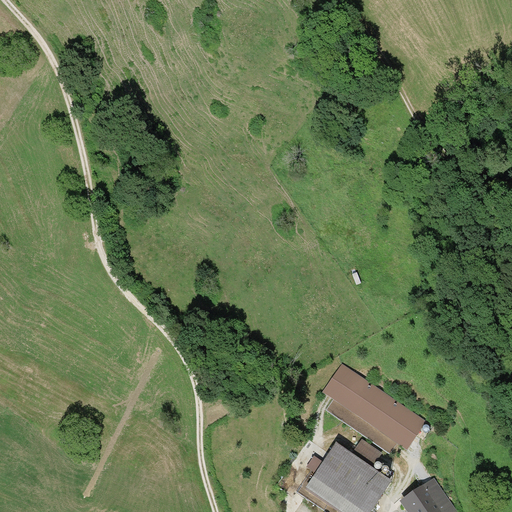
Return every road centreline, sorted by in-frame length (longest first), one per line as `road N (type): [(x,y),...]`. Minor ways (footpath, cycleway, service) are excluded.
road 1 (track): [(215,511),(200,463),(202,423),(190,373),(171,338),(104,261),(59,76),(3,0)]
road 2 (track): [(511,191),(437,149),(337,0)]
